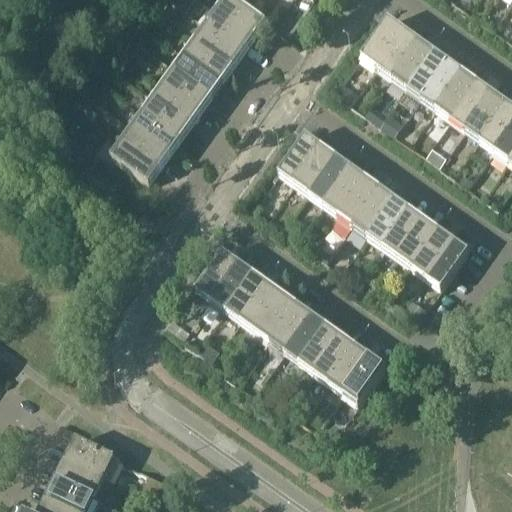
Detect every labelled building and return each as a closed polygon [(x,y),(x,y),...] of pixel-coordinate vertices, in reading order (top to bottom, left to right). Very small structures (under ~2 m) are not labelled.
[(191,0),(177,0),(172,8),(186,18),(196,3),(191,0)] [(133,3),(128,9),(134,13),(139,7),(133,3)] [(229,5),(219,19),(253,44),(263,29),(264,29),(264,28),(230,3),(229,4),(229,5)] [(219,19),(208,34),(243,58),(253,44),(219,19)] [(387,29),(362,64),(363,64),(364,64),(378,75),(402,40),(388,30),(387,29)] [(208,34),(198,48),(232,73),(243,58),(208,34)] [(402,40),(378,75),(393,85),(417,51),(402,40)] [(198,48),(187,63),(222,88),(232,73),(198,48)] [(417,51),(393,85),(407,95),(432,61),(417,51)] [(432,61),(407,95),(422,106),(447,71),(432,61)] [(187,63),(177,78),(211,102),(222,88),(187,63)] [(447,71),(422,106),(437,116),(461,82),(447,71)] [(177,78),(166,92),(201,117),(211,102),(177,78)] [(461,82),(437,116),(451,127),(476,92),(461,82)] [(344,90),(337,102),(350,111),(358,100),(344,90)] [(166,92),(156,107),(190,131),(201,117),(166,92)] [(476,92),(451,127),(466,137),(491,103),(476,92)] [(491,103),(466,137),(481,147),(505,113),(491,103)] [(156,107),(145,122),(180,146),(190,131),(156,107)] [(511,117),(505,113),(481,147),(495,158),(511,134),(511,117)] [(389,120),(381,132),(395,141),(403,129),(389,120)] [(145,122),(135,136),(169,161),(180,146),(145,122)] [(511,134),(495,158),(510,168),(511,165),(511,134)] [(135,136),(124,151),(159,175),(169,161),(135,136)] [(304,145),(280,180),(281,180),(295,191),(320,156),(305,146),(306,146),(304,145)] [(114,165),(113,166),(148,191),(148,190),(159,175),(124,151),(114,165)] [(432,153),(426,162),(439,171),(445,162),(432,153)] [(320,156),(295,191),(310,201),(335,167),(320,156)] [(335,167),(310,201),(325,211),(349,177),(335,167)] [(349,177),(325,211),(339,222),(364,188),(349,177)] [(364,188),(339,222),(354,232),(379,198),(364,188)] [(379,198),(354,232),(369,243),(393,208),(379,198)] [(393,208),(369,243),(383,253),(408,219),(393,208)] [(408,219),(383,253),(398,264),(423,229),(408,219)] [(423,229),(398,264),(413,274),(437,240),(423,229)] [(437,240),(413,274),(427,285),(452,250),(437,240)] [(452,250),(427,285),(442,295),(443,296),(467,261),(466,260),(452,250)] [(89,260),(88,262),(97,269),(103,261),(94,254),(92,256),(89,260)] [(222,261),(197,296),(198,297),(198,296),(213,307),(237,272),(223,262),(222,261)] [(237,272),(213,307),(227,317),(252,283),(237,272)] [(252,283),(227,317),(242,328),(267,293),(252,283)] [(267,293),(242,328),(257,338),(281,304),(267,293)] [(281,304),(257,338),(271,348),(296,314),(281,304)] [(296,314),(271,348),(286,359),(311,325),(296,314)] [(311,325),(286,359),(301,369),(325,335),(311,325)] [(180,331),(174,340),(184,347),(190,338),(180,331)] [(325,335),(301,369),(315,380),(340,345),(325,335)] [(340,345),(315,380),(330,390),(355,356),(340,345)] [(355,356),(330,390),(345,401),(369,366),(355,356)] [(369,366),(345,401),(359,411),(360,412),(385,377),(384,376),(384,377),(369,366)] [(76,446),(65,469),(103,488),(104,486),(110,489),(120,468),(114,465),(115,465),(76,446)] [(65,469),(55,488),(94,507),(103,488),(65,469)] [(150,482),(140,504),(155,511),(156,511),(158,508),(167,490),(150,482)] [(55,488),(46,508),(53,511),(91,511),(94,507),(55,488)]
